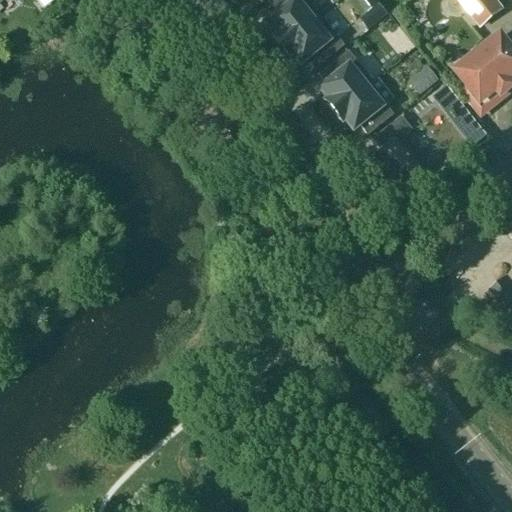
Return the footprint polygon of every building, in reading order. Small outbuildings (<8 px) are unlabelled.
[(288,0),(277,0),(265,10),(273,19),(266,25),(274,36),(272,38),(280,47),(311,22),(294,2),(292,4),(288,0)] [(501,11),(492,0),(453,0),(477,30),(501,11)] [(379,5),(359,21),(366,30),(385,14),(379,5)] [(311,22),(280,47),(288,57),(291,55),(299,66),(306,60),(314,70),(333,54),(325,45),(328,43),(311,22)] [(511,88),(511,55),(511,56),(497,39),(454,74),(468,90),(463,94),(480,114),(511,88)] [(338,61),(319,76),(327,85),(319,91),(328,102),(326,104),(333,114),(365,89),(348,68),(345,70),(338,61)] [(428,67),(409,82),(419,94),(438,79),(428,67)] [(446,85),(432,97),(471,146),(485,135),(446,85)] [(365,89),(333,114),(341,124),(344,122),(352,132),(360,126),(367,136),(386,121),(379,111),(381,109),(365,89)] [(391,127),(372,142),(381,154),(374,160),(391,181),(388,184),(398,197),(411,187),(409,183),(421,173),(396,142),(400,139),(391,127)] [(444,168),(425,183),(430,189),(449,174),(444,168)] [(511,285),(508,281),(486,299),(511,330),(511,285)]
